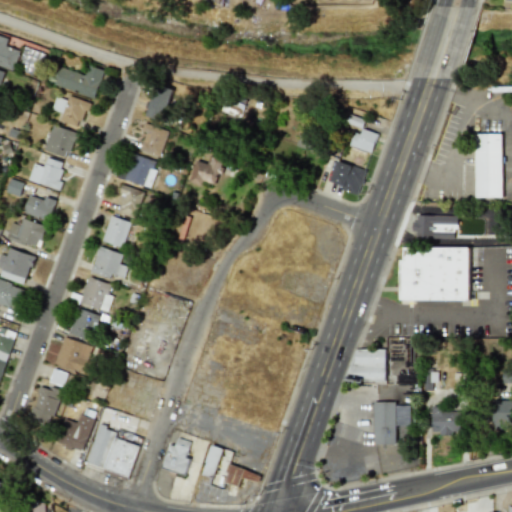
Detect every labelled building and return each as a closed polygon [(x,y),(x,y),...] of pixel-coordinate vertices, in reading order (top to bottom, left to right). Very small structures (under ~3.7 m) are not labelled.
[(5,46),(8,39),(0,36),(0,66),(13,71),(20,51),(5,46)] [(96,97),(102,70),(87,66),(85,74),(58,68),(53,87),(96,97)] [(144,115),(161,122),(173,91),(157,84),(144,115)] [(54,98),(51,110),(62,113),(59,121),(81,127),(87,102),(67,96),(66,100),(54,98)] [(217,110),(238,118),(244,103),(223,96),(217,110)] [(140,150),(159,157),(168,131),(143,123),(141,131),(146,133),(140,150)] [(67,158),(75,133),(51,125),(43,150),(67,158)] [(371,153),(378,134),(358,127),(351,146),(371,153)] [(295,145),(317,155),(323,143),(300,133),(295,145)] [(501,134),(475,134),(475,198),(502,198),(501,134)] [(157,162),(131,154),(127,168),(121,166),(118,178),(149,187),(157,162)] [(195,160),(188,181),(201,186),(203,181),(215,185),(224,161),(209,156),(206,164),(195,160)] [(59,190),(62,181),(58,180),(63,163),(46,157),(43,167),(33,164),(28,180),(59,190)] [(328,183),(357,194),(366,171),(337,160),(328,183)] [(21,182),(12,180),(10,193),(19,195),(21,182)] [(115,211),(140,218),(148,193),(123,186),(115,211)] [(49,221),(55,200),(44,197),(43,200),(28,195),(22,213),(49,221)] [(456,216),(413,215),(413,238),(456,239),(456,216)] [(123,247),(131,222),(109,216),(102,241),(123,247)] [(11,222),(6,238),(39,248),(46,226),(21,218),(19,225),(11,222)] [(123,277),(127,266),(119,264),(122,254),(99,246),(90,272),(109,278),(111,273),(123,277)] [(468,301),(469,248),(404,247),(403,260),(400,260),(399,300),(468,301)] [(0,275),(0,277),(25,284),(33,255),(8,248),(6,256),(0,254),(0,268),(2,269),(0,275)] [(107,312),(112,296),(108,295),(111,284),(87,277),(79,304),(107,312)] [(0,304),(13,309),(21,288),(0,280),(0,304)] [(69,334),(93,340),(99,315),(75,309),(69,334)] [(13,339),(0,334),(0,351),(4,352),(2,360),(0,359),(0,376),(6,356),(8,356),(13,339)] [(54,365),(82,373),(90,345),(62,338),(54,365)] [(386,350),(350,349),(349,381),(385,381),(386,350)] [(423,390),(435,391),(435,371),(424,371),(423,390)] [(49,427),(62,392),(40,385),(28,420),(49,427)] [(511,429),(511,394),(501,394),(501,401),(492,401),(493,430),(511,429)] [(373,445),(396,444),(395,427),(410,427),(410,406),(396,406),(396,402),(373,402),(373,445)] [(431,433),(459,434),(460,412),(442,411),(442,406),(432,406),(431,433)] [(76,423),(63,418),(54,442),(82,452),(94,419),(79,414),(76,423)] [(86,465),(129,476),(138,444),(114,438),(116,430),(97,425),(86,465)] [(163,470),(185,473),(190,441),(176,439),(175,446),(167,445),(163,470)] [(213,478),(219,458),(228,461),(231,452),(211,445),(202,474),(213,478)] [(259,482),(261,473),(228,466),(224,483),(239,487),(241,478),(259,482)] [(24,511),(44,511),(45,503),(24,502),(24,511)]
